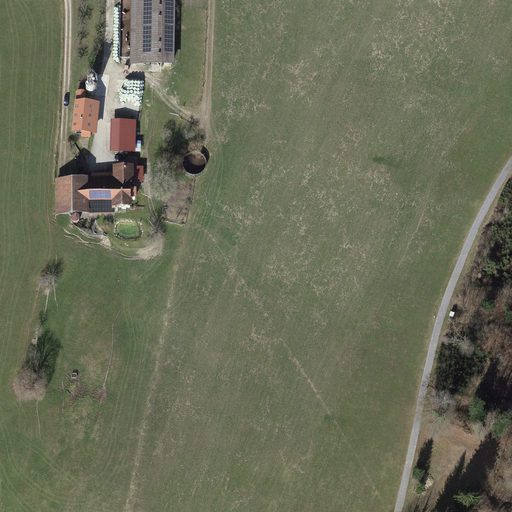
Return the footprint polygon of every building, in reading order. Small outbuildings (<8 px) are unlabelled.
[(174,0),(131,0),(132,64),(175,63),(174,0)] [(95,73),(92,72),(90,73),(88,75),(88,77),(89,79),(91,81),(93,81),(95,80),(96,78),(96,75),(95,73)] [(91,133),(97,133),(100,103),(83,101),(84,91),(77,91),(73,131),(82,132),(81,137),(91,138),(91,133)] [(135,154),(136,121),(112,120),(111,153),(135,154)] [(55,179),(55,216),(118,215),(118,206),(132,206),(132,198),(137,198),(137,188),(132,188),(132,183),(143,183),(143,166),(110,166),(110,174),(83,174),(83,178),(55,179)]
